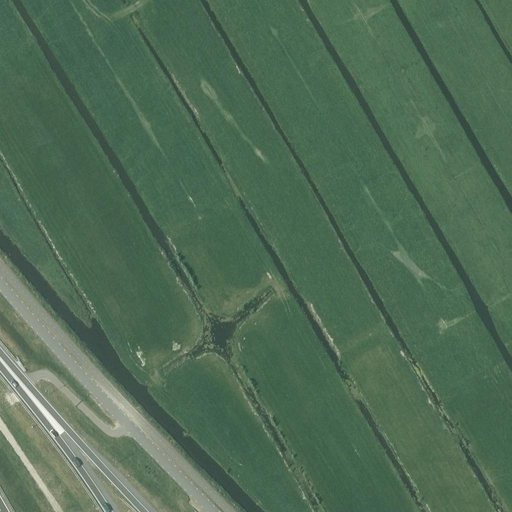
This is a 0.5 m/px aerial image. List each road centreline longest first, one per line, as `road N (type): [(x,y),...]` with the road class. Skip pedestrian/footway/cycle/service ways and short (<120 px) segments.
road 1 (unclassified): [(211,511),(0,284)]
road 2 (motorway): [(141,511),(0,355)]
road 3 (motorway): [(106,511),(0,366)]
